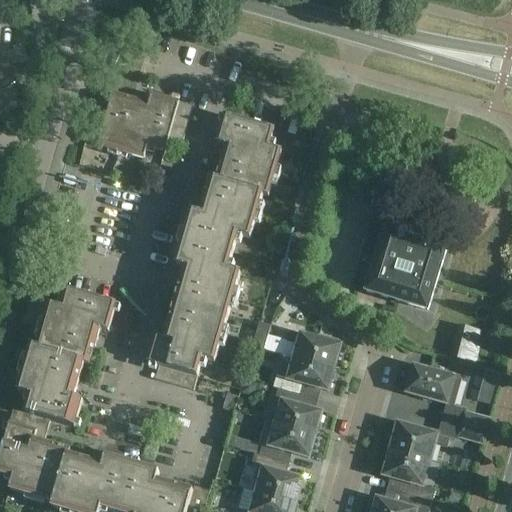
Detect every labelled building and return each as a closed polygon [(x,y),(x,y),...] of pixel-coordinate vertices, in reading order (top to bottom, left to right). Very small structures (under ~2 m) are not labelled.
[(182,146),(193,108),(152,96),(149,104),(113,94),(98,147),(144,160),(147,148),(165,153),(168,142),(182,146)] [(111,96),(101,94),(99,100),(109,102),(111,96)] [(268,199),(281,152),(269,149),(274,131),(225,117),(217,145),(226,147),(217,181),(211,180),(200,216),(191,213),(176,267),(184,269),(164,339),(156,337),(148,364),(159,368),(155,381),(194,393),(203,361),(215,365),(240,275),(228,271),(237,237),(250,241),(262,197),(268,199)] [(384,232),(366,293),(427,312),(446,250),(442,249),(444,242),(428,238),(426,244),(404,238),(406,231),(391,226),(388,233),(384,232)] [(204,511),(210,492),(192,487),(190,492),(155,482),(157,473),(103,458),(101,466),(67,456),(68,451),(44,444),(50,422),(75,429),(82,402),(74,399),(84,365),(90,367),(100,331),(108,333),(116,306),(67,291),(62,309),(50,305),(37,349),(31,348),(18,394),(31,397),(26,414),(13,411),(0,457),(0,475),(13,479),(9,491),(53,504),(52,510),(60,511),(100,511),(101,510),(106,511),(204,511)] [(252,348),(264,351),(270,327),(259,324),(252,348)] [(484,332),(459,326),(450,359),(475,366),(484,332)] [(294,359),(334,370),(341,347),(338,347),(339,342),(327,339),(325,343),(289,333),(286,343),(298,346),(294,359)] [(273,389),(278,391),(302,397),(305,386),(328,393),(334,370),(294,359),(288,380),(277,377),(273,389)] [(406,395),(446,406),(453,408),(461,381),(414,368),(406,395)] [(241,392),(240,393),(248,395),(255,392),(256,386),(244,382),(241,392)] [(275,426),(315,437),(322,414),(299,408),(302,397),(278,391),(275,402),(281,404),(275,426)] [(223,411),(232,414),(234,414),(238,399),(227,396),(223,411)] [(461,427),(485,433),(489,421),(465,415),(461,427)] [(390,451),(430,463),(435,446),(447,450),(449,440),(398,425),(390,451)] [(259,457),(283,464),(286,453),(309,460),(315,437),(275,426),(269,448),(262,446),(259,457)] [(485,433),(461,427),(458,438),(482,445),(485,433)] [(240,452),(243,442),(228,437),(225,447),(240,452)] [(218,459),(232,464),(237,451),(223,446),(218,459)] [(403,496),(432,504),(435,492),(423,489),(430,463),(390,451),(383,478),(406,484),(403,496)] [(252,491),(297,504),(303,481),(280,475),(283,464),(259,457),(254,456),(251,467),(258,469),(252,491)] [(294,511),(297,504),(252,491),(251,493),(256,494),(250,511),(294,511)] [(429,511),(432,504),(403,496),(400,507),(377,500),(373,511),(429,511)]
